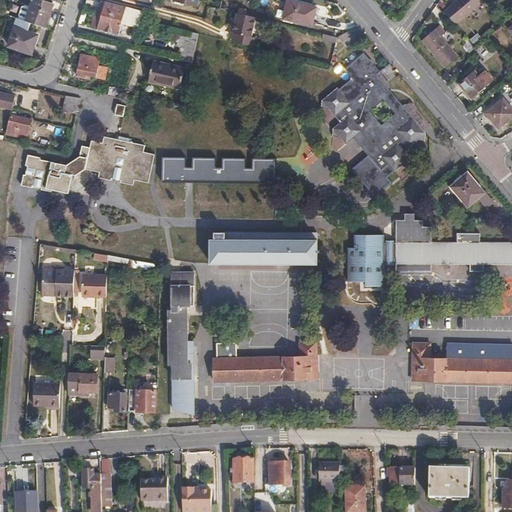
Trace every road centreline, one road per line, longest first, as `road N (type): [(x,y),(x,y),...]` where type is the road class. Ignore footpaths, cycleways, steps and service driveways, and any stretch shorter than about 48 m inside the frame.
road 1 (residential): [(511,438),(282,429),(12,454)]
road 2 (residential): [(12,454),(31,213)]
road 3 (residential): [(394,45),(493,161)]
road 4 (residential): [(0,72),(46,76),(76,0)]
